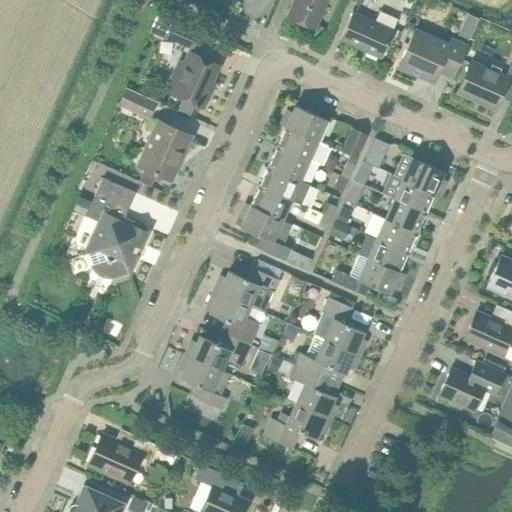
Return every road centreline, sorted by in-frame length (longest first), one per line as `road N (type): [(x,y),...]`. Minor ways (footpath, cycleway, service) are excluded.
road 1 (residential): [(23,511),(73,400),(141,360),(269,73),(288,67),(490,158)]
road 2 (residential): [(344,483),(490,158)]
